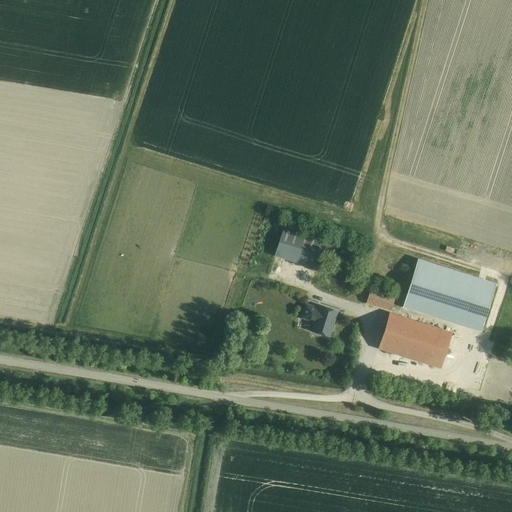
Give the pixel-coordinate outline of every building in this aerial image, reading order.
[(274,256),(317,271),(325,247),(327,240),(328,238),(285,223),(274,256)] [(327,240),(325,247),(331,249),(333,242),(327,240)] [(481,332),(496,284),(419,260),(404,308),(481,332)] [(394,299),(370,291),(366,304),(391,311),(394,299)] [(305,305),(301,318),(311,321),(312,320),(315,322),(312,332),(329,337),(337,312),(320,307),(319,309),(305,305)] [(451,333),(390,314),(379,349),(439,368),(451,333)]
